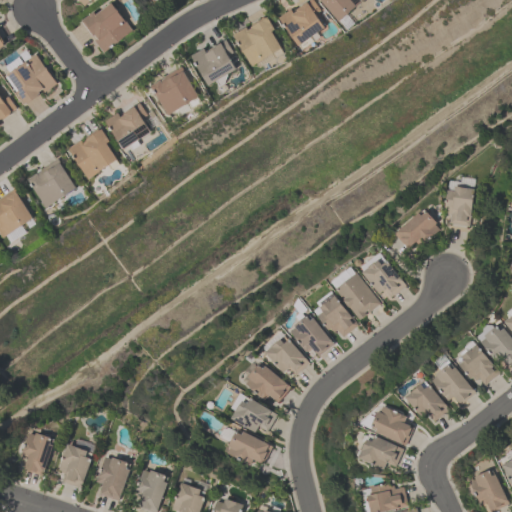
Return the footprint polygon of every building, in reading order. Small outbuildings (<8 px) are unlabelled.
[(325,26),(299,45),(279,17),(291,9),(294,13),(297,10),(296,9),(308,0),(314,0),(321,10),(316,13),(325,26)] [(321,0),(362,0),(340,20),(321,0)] [(82,20),(94,11),(96,14),(111,2),(116,8),(117,8),(119,11),(118,11),(133,30),(104,52),(95,40),(97,38),(95,34),(93,35),(82,20)] [(265,16),(266,17),(268,16),(275,29),(272,31),(282,47),(252,65),(234,34),(246,26),(248,29),(252,27),(251,26),(253,24),(253,23),(265,16)] [(226,39),(233,52),(228,55),(237,68),(209,85),(191,55),(204,48),(205,51),(226,39)] [(57,83),(45,92),(42,89),(39,91),(40,93),(38,94),(39,95),(29,103),(28,102),(25,104),(17,92),(19,90),(8,74),(14,69),(17,66),(17,67),(35,54),(45,67),(46,66),(47,68),(46,69),(57,83)] [(168,114),(151,85),(164,78),(164,77),(181,66),(199,96),(190,101),(191,102),(186,104),(168,114)] [(0,125),(0,94),(3,99),(8,95),(17,107),(11,112),(12,113),(5,119),(4,118),(2,119),(1,118),(0,119),(0,123),(1,125),(0,125)] [(124,149),(105,120),(117,112),(120,117),(124,114),(123,112),(139,102),(148,115),(143,118),(151,131),(124,149)] [(101,126),(110,140),(107,143),(118,159),(89,178),(69,148),(81,140),(83,143),(87,140),(86,139),(87,138),(86,136),(101,126)] [(28,179),(41,170),(41,169),(58,158),(77,188),(47,207),(28,179)] [(475,189),(469,226),(449,223),(451,214),(444,213),(448,189),(455,191),(456,186),(475,189)] [(0,229),(0,197),(15,188),(35,217),(26,223),(27,224),(24,226),(23,225),(5,237),(0,229)] [(396,233),(419,212),(420,213),(424,209),(426,211),(427,210),(438,222),(436,224),(441,229),(421,246),(417,241),(409,248),(396,233)] [(406,285),(391,297),(385,289),(380,293),(363,272),(379,260),(383,264),(388,261),(406,285)] [(382,303),(360,320),(350,307),(349,307),(344,300),(336,289),(357,272),(382,303)] [(331,328),(329,330),(318,315),(324,311),(321,307),(335,295),(358,324),(343,336),(337,329),(334,332),(331,328)] [(290,331),(296,327),(294,325),(308,315),(310,314),(313,318),(314,317),(334,344),(318,356),(312,348),(306,352),(290,331)] [(502,357),(497,361),(481,341),(486,337),(485,335),(498,325),(500,324),(504,328),(505,328),(511,337),(511,362),(509,365),(502,357)] [(310,363),(295,376),(289,368),(283,373),(266,352),(281,339),(285,343),(290,339),(310,363)] [(459,364),(465,359),(462,356),(477,343),(500,372),(485,384),(480,378),(476,380),(473,377),(471,379),(459,364)] [(291,386),(278,402),(270,395),(265,400),(246,384),(251,378),(248,376),(260,362),(265,366),(266,365),(291,386)] [(476,392),(461,404),(454,396),(449,401),(432,380),(438,376),(436,374),(449,364),(450,364),(451,363),(455,367),(456,367),(476,392)] [(406,397),(422,384),(426,388),(430,384),(450,409),(435,421),(429,414),(432,411),(430,409),(422,416),(406,397)] [(278,414),(268,431),(259,426),(255,432),(232,418),(243,400),(248,403),(251,398),(278,414)] [(405,422),(415,427),(406,445),(376,432),(378,428),(372,426),(379,411),(381,411),(384,405),(408,416),(405,422)] [(228,453),(231,447),(229,446),(236,431),(242,434),(244,431),(273,446),(263,464),(254,459),(251,465),(228,453)] [(25,470),(28,459),(22,457),(29,432),(37,435),(37,432),(51,437),(51,438),(54,439),(53,442),(55,442),(45,474),(43,473),(42,475),(25,470)] [(359,458),(368,439),(373,441),(376,435),(404,448),(396,466),(387,463),(384,469),(359,458)] [(59,470),(69,443),(88,451),(86,456),(92,459),(82,485),(79,484),(78,487),(62,481),(66,472),(59,470)] [(103,483),(97,481),(106,456),(112,458),(112,456),(128,462),(128,463),(130,464),(129,467),(130,467),(120,498),(119,497),(118,500),(100,494),(103,483)] [(511,484),(502,464),(511,459),(511,484)] [(509,503),(492,511),(487,502),(481,505),(469,482),(476,479),(475,476),(489,470),(490,471),(492,469),(494,474),(495,474),(509,503)] [(150,511),(136,507),(141,494),(135,491),(142,471),(144,471),(145,470),(150,472),(150,470),(166,475),(165,476),(167,477),(167,478),(168,479),(156,511),(150,511)] [(178,511),(179,511),(172,508),(181,483),(201,489),(199,494),(205,497),(199,511),(178,511)] [(395,489),(405,486),(409,506),(381,511),(371,511),(368,495),(373,494),(371,487),(389,483),(389,486),(394,485),(395,489)] [(240,511),(212,511),(217,500),(224,502),(225,498),(243,504),(240,511)]
